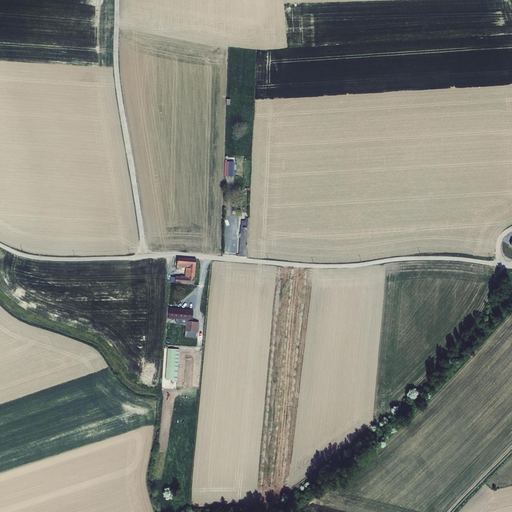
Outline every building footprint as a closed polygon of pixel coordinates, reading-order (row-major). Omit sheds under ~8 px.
[(224,176),(234,176),(235,161),(225,161),(224,176)] [(240,227),(239,256),(246,257),(248,228),(248,218),(245,218),(245,221),(241,221),(241,227),(240,227)] [(176,276),(175,283),(194,285),(196,259),(177,258),(176,267),(186,268),(185,276),(180,276),(180,277),(176,276)] [(169,308),(168,319),(176,319),(176,323),(176,324),(177,324),(178,325),(179,325),(180,324),(180,323),(185,326),(185,331),(197,332),(198,322),(192,322),(193,310),(169,308)] [(167,349),(165,380),(178,381),(179,349),(167,349)]
